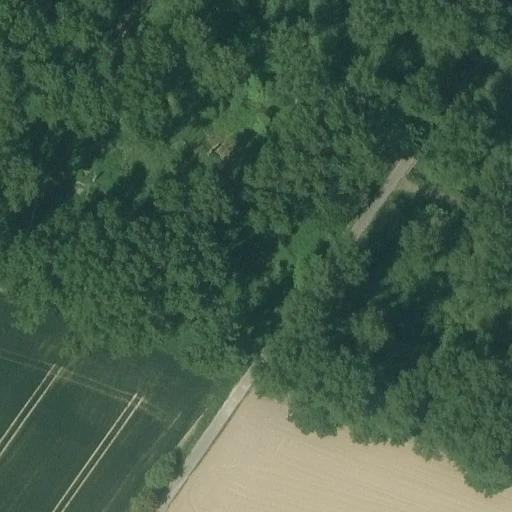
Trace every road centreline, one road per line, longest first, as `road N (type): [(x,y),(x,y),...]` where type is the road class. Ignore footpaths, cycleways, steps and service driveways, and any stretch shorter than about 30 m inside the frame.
road 1 (track): [(161,511),(403,173)]
road 2 (unclassified): [(403,173),(511,26)]
road 3 (track): [(397,179),(511,222)]
